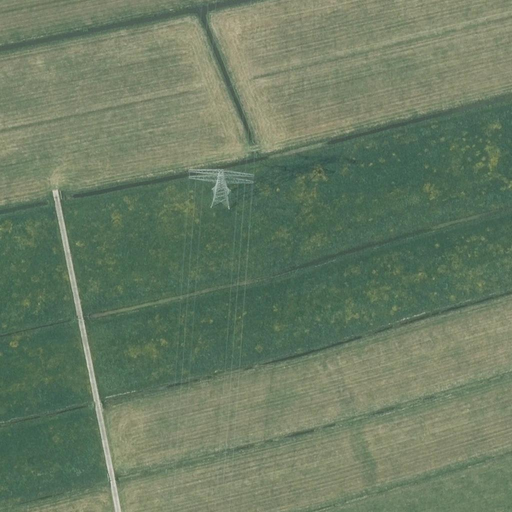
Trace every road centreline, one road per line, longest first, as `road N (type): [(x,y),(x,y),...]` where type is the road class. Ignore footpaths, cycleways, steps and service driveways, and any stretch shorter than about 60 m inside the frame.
road 1 (track): [(57,192),(119,511)]
road 2 (track): [(124,0),(0,25)]
